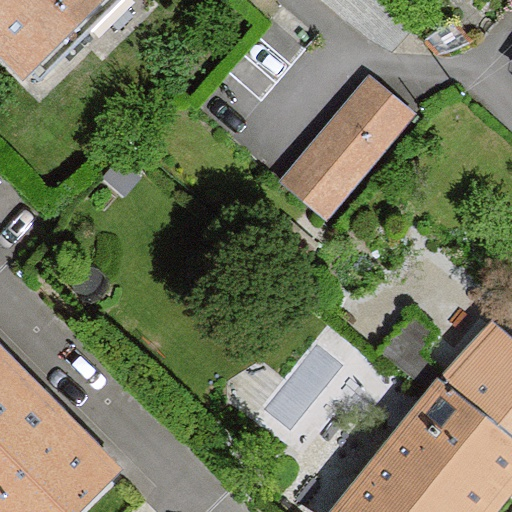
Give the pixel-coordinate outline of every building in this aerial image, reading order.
[(125,0),(29,0),(0,29),(0,41),(42,84),(125,0)] [(0,0),(0,29),(29,0),(0,0)] [(323,0),(348,20),(366,0),(323,0)] [(389,0),(366,0),(348,20),(366,35),(391,48),(411,24),(389,0)] [(415,110),(368,72),(280,179),(326,217),(415,110)] [(314,253),(297,240),(277,265),(293,279),(314,253)] [(382,353),(434,395),(449,377),(418,352),(436,331),(414,314),(382,353)] [(511,345),(495,331),(447,385),(511,436),(511,345)] [(0,511),(72,511),(115,470),(0,354),(0,511)] [(511,436),(447,385),(344,511),(475,511),(511,467),(511,436)]
